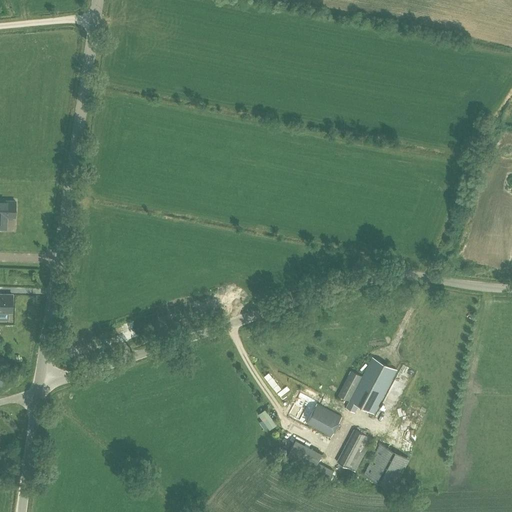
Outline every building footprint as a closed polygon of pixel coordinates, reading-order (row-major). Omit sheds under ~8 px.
[(14,199),(0,199),(0,229),(6,230),(6,218),(13,218),(14,199)] [(11,293),(0,292),(0,312),(10,313),(11,293)] [(372,357),(362,376),(350,369),(338,394),(350,400),(346,407),(355,413),(359,405),(374,414),(398,370),(372,357)] [(342,416),(317,403),(316,405),(304,399),(296,415),(308,421),(307,423),(331,436),(342,416)] [(354,429),(337,461),(348,468),(355,471),(373,438),(363,433),(365,430),(359,427),(357,430),(354,429)]
